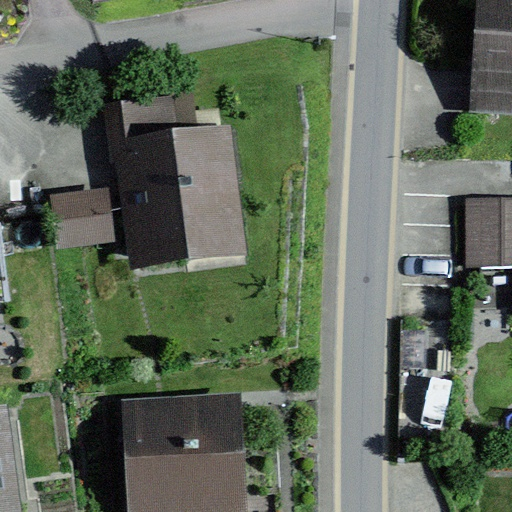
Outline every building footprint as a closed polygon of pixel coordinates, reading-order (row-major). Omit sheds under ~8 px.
[(511,0),(488,0),(484,72),(511,73),(511,0)] [(189,252),(188,245),(233,240),(220,143),(176,149),(170,104),(110,112),(116,156),(133,154),(138,189),(131,190),(140,259),(189,252)] [(109,237),(104,197),(54,203),(59,244),(109,237)] [(511,266),(511,205),(469,206),(469,267),(511,266)] [(189,511),(189,509),(232,506),(235,511),(229,408),(167,412),(167,419),(134,421),(139,511),(189,511)]
